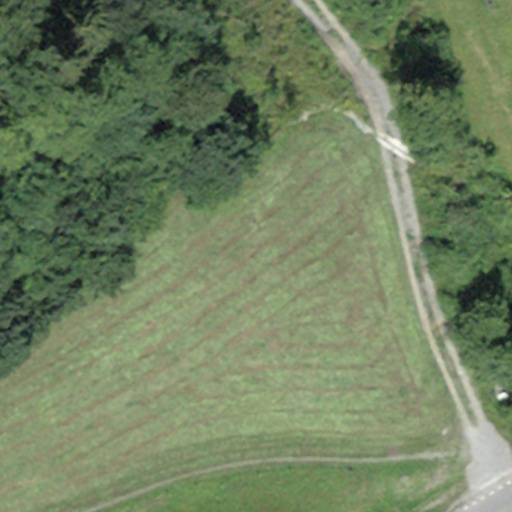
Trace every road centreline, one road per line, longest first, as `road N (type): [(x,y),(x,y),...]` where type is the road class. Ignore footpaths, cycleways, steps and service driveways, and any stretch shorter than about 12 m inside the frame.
road 1 (track): [(485,450),(418,266),(374,81),(352,44),(308,0)]
road 2 (track): [(76,511),(255,462),(485,450)]
